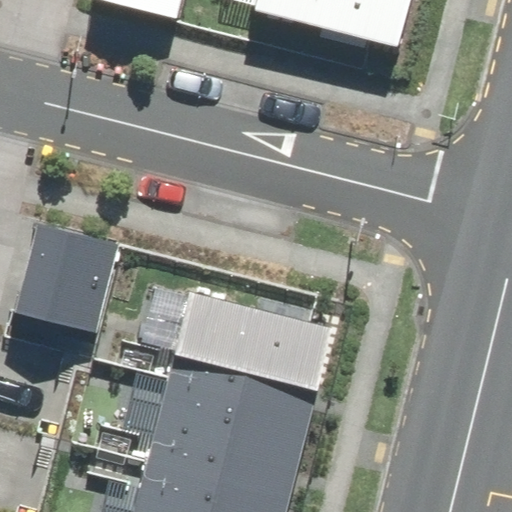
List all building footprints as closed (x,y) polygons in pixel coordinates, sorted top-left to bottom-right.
[(403,0),(279,0),(395,30),(403,0)] [(37,223),(19,298),(93,316),(111,241),(37,223)] [(192,280),(172,356),(312,392),(332,316),(192,280)] [(172,356),(152,432),(291,469),(312,392),(172,356)] [(152,432),(132,509),(144,511),(279,511),(291,469),(152,432)]
